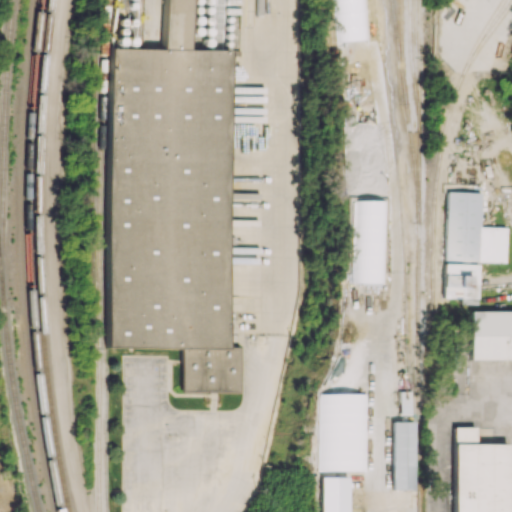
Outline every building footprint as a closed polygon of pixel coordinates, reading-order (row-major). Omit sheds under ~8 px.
[(443,261),(504,262),(505,227),(479,226),(479,192),(445,192),(443,261)] [(442,298),(459,298),(459,303),(476,303),(477,264),(443,263),(442,298)] [(468,359),(511,358),(511,310),(468,311),(468,359)] [(366,394),(316,393),(315,470),(365,471),(366,394)] [(391,421),(392,489),(413,489),(412,421),(391,421)] [(452,511),(506,511),(506,444),(474,444),(474,427),(452,427),(452,511)]
